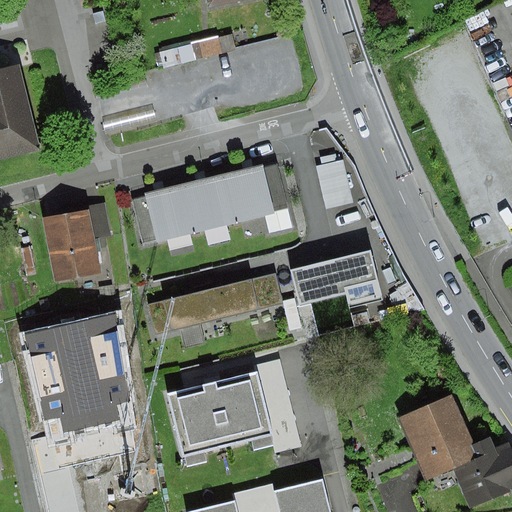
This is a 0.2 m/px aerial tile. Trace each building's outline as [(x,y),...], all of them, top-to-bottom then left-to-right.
[(270,0),(202,0),(205,13),(270,1),(270,0)] [(0,159),(50,147),(31,64),(0,72),(0,159)] [(329,203),(357,196),(346,152),(318,159),(329,203)] [(267,167),(144,194),(155,246),(278,219),(267,167)] [(92,211),(43,219),(54,286),(103,278),(92,211)] [(371,251),(293,272),(302,308),(350,295),(347,288),(379,282),(371,251)] [(279,275),(157,306),(164,334),(287,303),(279,275)] [(136,424),(115,317),(23,335),(44,442),(136,424)] [(255,366),(257,372),(273,435),(277,453),(302,447),(280,360),(255,366)] [(257,372),(167,394),(183,457),(273,435),(257,372)] [(453,398),(402,420),(429,481),(455,470),(480,459),(473,444),(453,398)] [(480,459),(455,470),(474,511),(511,493),(511,451),(509,445),(497,451),(490,438),(473,444),(480,459)] [(329,511),(322,480),(275,492),(279,511),(329,511)] [(235,502),(237,511),(279,511),(275,492),(272,483),(233,493),(235,502)] [(237,511),(235,502),(191,511),(237,511)]
